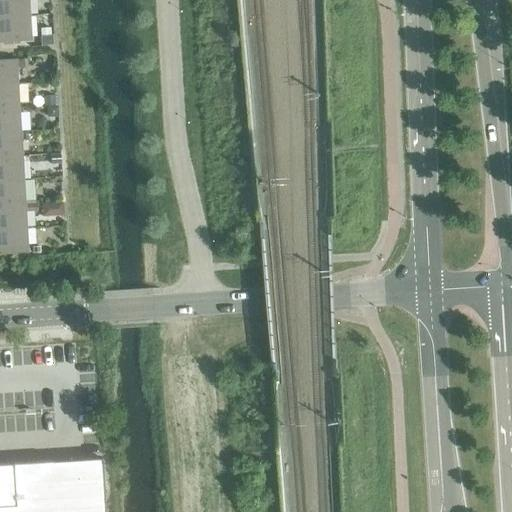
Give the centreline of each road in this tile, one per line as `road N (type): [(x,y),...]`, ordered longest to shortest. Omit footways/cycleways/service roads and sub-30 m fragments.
road 1 (unclassified): [(192,306),(199,242),(176,147),(167,0)]
road 2 (secondary): [(420,0),(434,291)]
road 3 (secondary): [(508,288),(484,0)]
road 4 (tertiary): [(192,306),(434,291)]
road 5 (secondary): [(434,291),(446,511)]
road 6 (tertiary): [(0,316),(192,306)]
